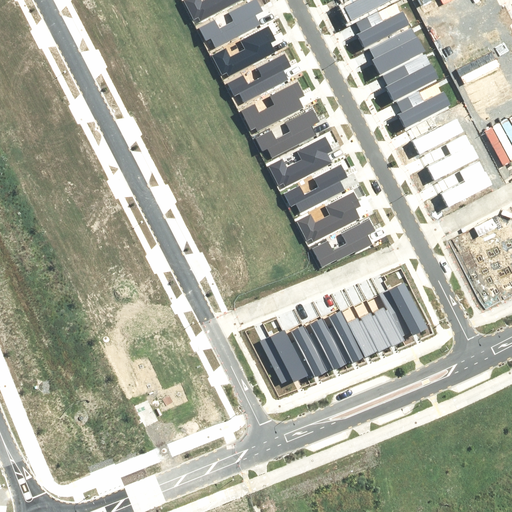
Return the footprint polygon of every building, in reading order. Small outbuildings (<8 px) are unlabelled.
[(186,0),(183,2),(191,18),(197,15),(200,20),(238,0),(210,0),(200,5),(197,0),(186,0)] [(199,26),(207,42),(213,39),(216,43),(258,22),(255,16),(264,11),(258,0),(250,0),(228,11),(233,21),(216,29),(211,19),(199,26)] [(342,0),(344,3),(342,4),(351,21),(389,0),(342,0)] [(355,22),(360,29),(357,31),(366,47),(411,24),(403,9),(382,20),(377,10),(355,22)] [(213,54),(221,70),(227,67),(229,72),(272,50),(269,44),(278,39),(271,25),(242,40),(246,49),(230,57),(225,48),(213,54)] [(372,59),(380,74),(425,52),(413,28),(370,49),(375,58),(372,59)] [(227,84),(235,100),(241,97),(244,102),(286,80),(283,74),(292,69),(285,55),(256,70),(261,79),(244,87),(239,78),(227,84)] [(383,77),(387,84),(385,86),(394,102),(438,79),(431,64),(410,75),(405,65),(383,77)] [(240,112),(249,128),(254,125),(257,130),(299,108),(296,102),(306,97),(298,83),(269,98),(274,107),(258,116),(253,106),(240,112)] [(396,103),(400,111),(398,112),(407,129),(451,105),(444,91),(423,102),(418,92),(396,103)] [(255,139),(263,154),(269,151),(271,156),(314,135),(311,128),(320,123),(313,109),(284,124),(288,134),(272,142),(267,132),(255,139)] [(410,131),(414,139),(412,140),(421,156),(465,133),(458,119),(437,130),(432,120),(410,131)] [(453,154),(427,168),(435,181),(478,157),(466,136),(448,146),(453,154)] [(277,161),(267,166),(276,185),(282,182),(284,186),(326,165),(321,156),(329,152),(323,140),(292,156),(295,162),(281,169),(277,161)] [(464,181),(439,195),(446,208),(489,185),(477,163),(459,173),(464,181)] [(285,194),(293,210),(299,207),(302,212),(344,190),(341,184),(350,179),(343,165),(314,180),(319,189),(302,198),(297,188),(285,194)] [(297,223),(305,239),(311,236),(314,241),(356,219),(353,213),(362,208),(355,194),(326,209),(331,218),(314,226),(309,217),(297,223)] [(322,242),(308,250),(319,271),(368,245),(364,238),(371,234),(364,220),(333,237),(337,245),(327,250),(322,242)] [(390,309),(404,337),(412,333),(413,335),(427,328),(404,282),(382,294),(390,309)] [(385,306),(374,312),(376,315),(392,346),(392,347),(406,340),(404,337),(390,309),(387,310),(385,306)] [(371,312),(360,318),(362,320),(378,352),(378,353),(392,346),(376,315),(373,316),(371,312)] [(333,329),(328,331),(344,362),(351,359),(353,364),(364,358),(347,323),(341,313),(328,319),(333,329)] [(314,334),(309,336),(325,368),(331,365),(334,370),(345,364),(344,362),(328,331),(322,318),(309,325),(314,334)] [(357,318),(347,323),(364,358),(378,352),(362,320),(359,322),(357,318)] [(296,341),(291,343),(307,374),(313,372),(316,377),(327,371),(325,368),(309,336),(304,325),(291,331),(296,341)] [(261,341),(281,383),(292,378),(294,381),(307,374),(291,343),(285,329),(261,341)]
